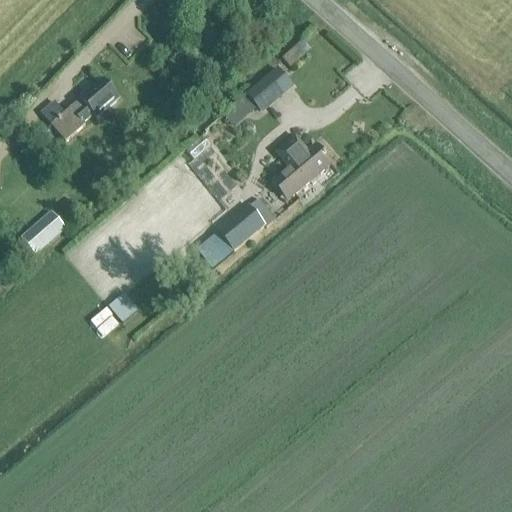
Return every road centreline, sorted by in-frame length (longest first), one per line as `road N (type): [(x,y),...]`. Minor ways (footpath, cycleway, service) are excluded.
road 1 (unclassified): [(511,180),(312,0)]
road 2 (track): [(145,0),(63,81),(63,97)]
